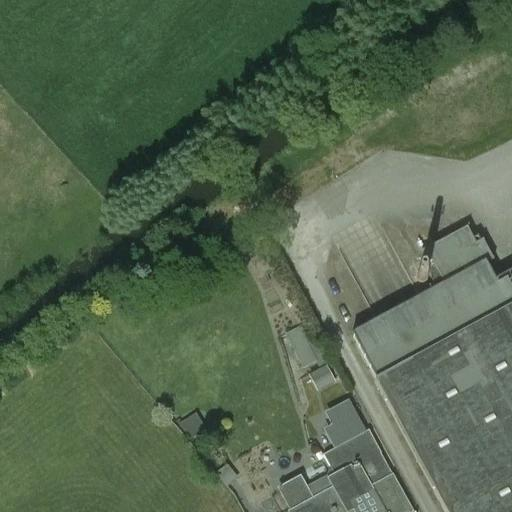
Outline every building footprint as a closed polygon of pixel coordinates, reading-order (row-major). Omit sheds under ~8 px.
[(511,511),(511,273),(495,283),(486,267),(493,263),(482,243),(480,244),(477,239),(472,242),(466,231),(424,254),(430,265),(423,269),(435,292),(423,299),(406,265),(411,263),(394,231),(316,273),(333,304),(335,303),(353,337),(350,338),(352,340),(374,382),(375,384),(373,385),(442,511),(511,511)] [(416,278),(415,281),(416,283),(417,285),(419,286),(422,286),(424,286),(426,284),(427,283),(427,280),(427,278),(425,276),(424,275),(421,275),(419,275),(417,276),(416,278)] [(327,357),(319,341),(307,348),(315,364),(327,357)] [(191,438),(206,429),(197,413),(181,422),(191,438)] [(391,477),(379,456),(380,456),(367,433),(322,458),(334,480),(334,481),(350,472),(352,475),(358,471),(370,493),(380,511),(410,511),(391,477)] [(358,471),(352,475),(350,472),(334,481),(334,480),(328,483),(332,491),(342,509),(351,504),(370,493),(358,471)] [(343,511),(342,509),(332,491),(311,503),(299,481),(278,492),(289,511),(343,511)]
